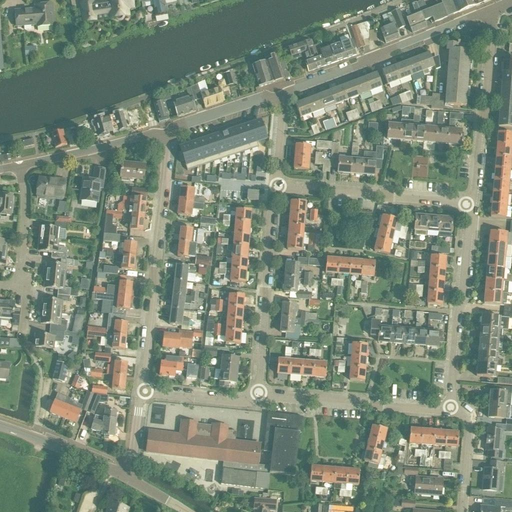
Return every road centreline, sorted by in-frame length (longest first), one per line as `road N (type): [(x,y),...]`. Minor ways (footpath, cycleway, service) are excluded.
road 1 (tertiary): [(141,392),(165,131)]
road 2 (tertiary): [(275,94),(491,10)]
road 3 (residential): [(257,395),(275,183)]
road 4 (residential): [(451,409),(470,204)]
road 5 (residential): [(470,204),(275,183)]
road 6 (residential): [(470,204),(491,10)]
road 7 (residential): [(257,395),(451,409)]
road 8 (tertiary): [(165,131),(19,167)]
road 9 (tertiary): [(130,480),(0,428)]
road 10 (residential): [(19,288),(19,167)]
